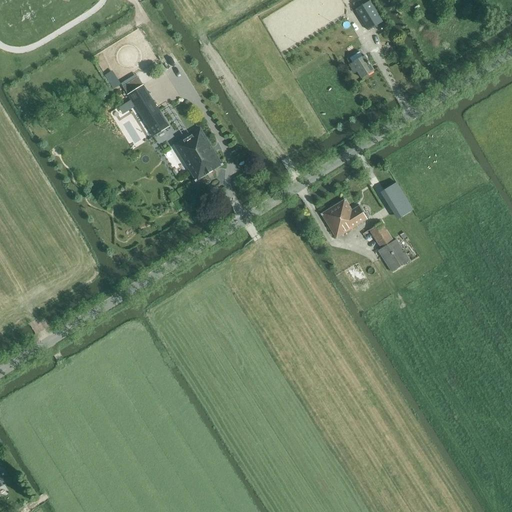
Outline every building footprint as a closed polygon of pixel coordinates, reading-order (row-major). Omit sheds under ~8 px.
[(357,8),(368,0),(358,0),(354,4),(357,8)] [(369,1),(355,10),(375,41),(389,32),(369,1)] [(374,70),(364,55),(350,64),(353,70),(355,68),(361,78),(374,70)] [(128,95),(143,85),(138,77),(123,87),(128,95)] [(128,95),(154,136),(170,126),(144,85),(128,95)] [(222,165),(200,128),(173,144),(196,181),(222,165)] [(384,190),(401,217),(413,210),(396,183),(384,190)] [(321,214),(336,239),(353,229),(352,227),(359,223),(360,222),(368,217),(362,207),(353,212),(345,200),(321,214)] [(381,223),(369,231),(381,249),(378,251),(391,272),(410,261),(396,240),(394,242),(381,223)] [(0,485),(10,479),(0,463),(0,485)]
